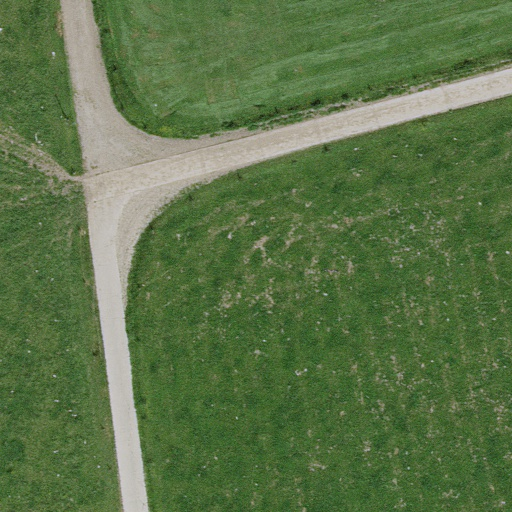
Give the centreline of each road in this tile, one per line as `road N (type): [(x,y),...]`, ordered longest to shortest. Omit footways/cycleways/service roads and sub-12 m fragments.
road 1 (track): [(511,85),(115,187),(140,511)]
road 2 (track): [(76,0),(95,141),(115,187)]
